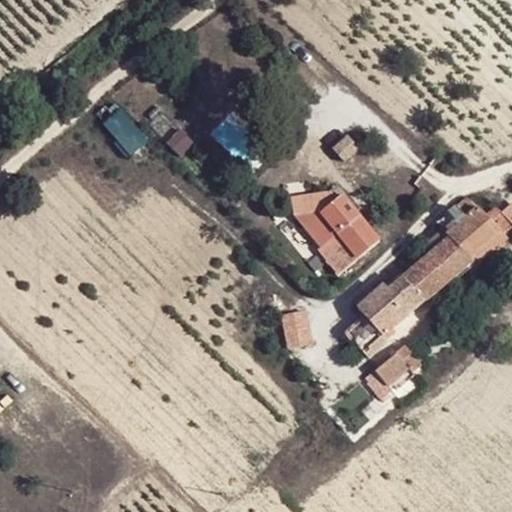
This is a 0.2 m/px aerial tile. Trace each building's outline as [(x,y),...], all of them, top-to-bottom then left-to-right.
[(289,143),(205,55),(179,80),(263,167),(289,143)] [(343,162),(358,150),(347,138),(333,151),(343,162)] [(356,213),(359,210),(345,193),(336,201),(330,193),(291,198),(294,216),(313,213),(320,222),(317,225),(326,237),(329,242),(318,251),(338,276),(380,242),(356,213)] [(450,242),(470,262),(475,258),(503,234),(491,223),(486,218),(468,200),(438,224),(444,232),(436,239),(443,247),(450,242)] [(511,224),(510,222),(511,220),(511,204),(501,214),(491,223),(503,234),(511,225),(511,224)] [(491,223),(501,214),(496,209),(486,218),(491,223)] [(509,240),(503,234),(475,258),(481,264),(509,240)] [(423,304),(470,262),(450,242),(443,247),(436,239),(424,250),(430,258),(404,281),(423,304)] [(383,338),(423,304),(404,281),(386,297),(382,292),(359,311),(366,319),(349,334),(369,357),(386,342),(383,338)] [(279,319),(285,352),(311,347),(305,314),(279,319)] [(396,358),(376,374),(388,387),(408,370),(403,363),(408,359),(402,350),(394,356),(396,358)] [(403,363),(408,370),(414,375),(419,370),(408,359),(403,363)]
